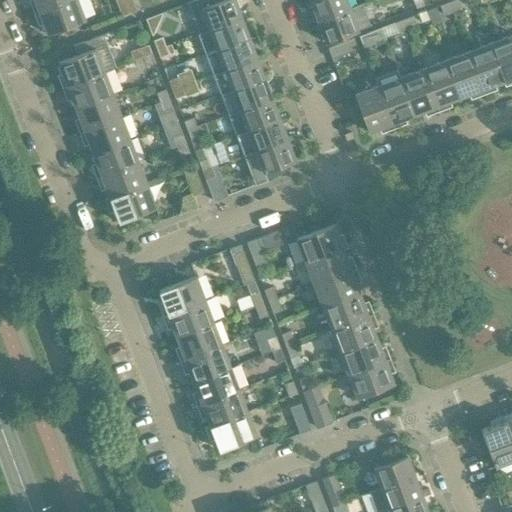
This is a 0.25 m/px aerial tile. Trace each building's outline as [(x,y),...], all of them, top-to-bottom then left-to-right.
[(33,12),(63,0),(34,0),(35,1),(30,3),(33,12)] [(47,34),(84,19),(77,0),(63,0),(33,12),(37,21),(41,19),(47,34)] [(193,0),(186,3),(197,33),(241,17),(234,0),(193,0)] [(349,8),(346,0),(311,0),(310,1),(317,21),(349,8)] [(461,7),(458,0),(453,0),(449,2),(452,11),(461,7)] [(449,2),(440,5),(443,14),(452,11),(449,2)] [(349,8),(317,21),(325,42),(370,25),(362,4),(349,8)] [(422,22),(429,19),(426,11),(418,13),(422,22)] [(407,28),(417,24),(413,16),(404,19),(407,28)] [(241,17),(197,33),(205,53),(249,37),(241,17)] [(394,23),(397,32),(407,28),(404,19),(394,23)] [(360,36),(364,47),(386,38),(382,28),(360,36)] [(62,87),(104,71),(115,67),(102,34),(98,36),(73,45),(76,55),(58,62),(63,76),(58,78),(62,87)] [(511,34),(490,43),(506,85),(511,82),(511,34)] [(162,37),(153,40),(156,49),(165,45),(162,37)] [(213,74),(256,57),(249,37),(205,53),(213,74)] [(332,59),(358,49),(354,38),(327,48),(332,59)] [(504,86),(506,85),(490,43),(467,51),(483,94),(492,90),(490,85),(502,81),(504,86)] [(148,44),(139,48),(142,57),(152,53),(148,44)] [(160,58),(169,54),(165,45),(156,49),(160,58)] [(474,97),(483,94),(467,51),(445,60),(459,97),(472,92),(474,97)] [(146,66),(155,62),(152,53),(142,57),(146,66)] [(213,74),(220,94),(264,77),(256,57),(213,74)] [(445,102),(459,97),(445,60),(423,68),(439,110),(447,107),(445,102)] [(429,114),(439,110),(423,68),(400,77),(414,114),(427,109),(429,114)] [(397,70),(375,78),(378,85),(394,127),(402,124),(400,119),(414,114),(400,77),(397,70)] [(70,94),(75,108),(112,94),(104,71),(62,87),(65,96),(70,94)] [(177,77),(168,80),(172,89),(181,86),(177,77)] [(220,94),(228,114),(271,98),(264,77),(220,94)] [(383,126),(384,131),(394,127),(378,85),(354,94),(368,132),(383,126)] [(175,98),(184,95),(181,86),(172,89),(175,98)] [(165,89),(156,93),(159,101),(168,98),(165,89)] [(80,121),(75,123),(79,132),(121,116),(112,94),(75,108),(80,121)] [(163,111),(172,107),(168,98),(159,101),(163,111)] [(228,114),(236,134),(279,118),(271,98),(228,114)] [(82,141),(87,139),(92,153),(129,138),(121,116),(79,132),(82,141)] [(193,117),(184,121),(187,129),(196,126),(193,117)] [(236,134),(243,154),(287,138),(279,118),(236,134)] [(191,138),(199,135),(196,126),(187,129),(191,138)] [(182,134),(173,138),(176,146),(185,143),(182,134)] [(97,166),(92,168),(96,177),(138,161),(129,138),(92,153),(97,166)] [(285,163),(295,160),(287,138),(243,154),(255,185),(266,181),(265,179),(263,172),(285,163)] [(180,156),(189,152),(185,143),(176,146),(180,156)] [(194,150),(198,161),(202,170),(211,167),(203,147),(194,150)] [(109,197),(104,198),(104,199),(146,183),(138,161),(96,177),(99,186),(104,184),(109,197)] [(285,163),(263,172),(265,179),(288,171),(285,163)] [(194,166),(183,170),(192,196),(203,192),(194,166)] [(205,179),(214,176),(211,167),(202,170),(205,179)] [(118,221),(155,207),(146,183),(104,199),(107,208),(112,206),(118,221)] [(333,224),(296,238),(305,262),(347,246),(343,237),(339,238),(333,224)] [(246,242),(256,268),(267,264),(257,238),(246,242)] [(243,285),(254,281),(240,244),(229,248),(243,285)] [(347,247),(347,246),(305,262),(313,284),(355,268),(352,259),(347,261),(342,248),(347,247)] [(359,277),(355,268),(313,284),(321,306),(359,292),(354,279),(359,277)] [(164,304),(159,306),(162,315),(205,299),(196,276),(158,290),(164,304)] [(277,298),(272,286),(264,289),(268,301),(277,298)] [(263,303),(258,291),(250,294),(254,306),(263,303)] [(364,306),(359,292),(321,306),(330,329),(372,313),(369,304),(364,306)] [(273,313),(281,309),(277,298),(268,301),(273,313)] [(165,324),(170,322),(175,336),(213,322),(205,299),(162,315),(165,324)] [(259,318),(268,315),(263,303),(254,306),(259,318)] [(376,322),(372,313),(330,329),(338,351),(376,337),(371,323),(376,322)] [(181,349),(176,351),(179,360),(222,344),(213,322),(175,336),(181,349)] [(294,342),(289,330),(281,334),(285,346),(294,342)] [(280,348),(275,336),(267,339),(272,351),(280,348)] [(381,351),(376,337),(338,351),(347,374),(389,358),(386,349),(381,351)] [(290,357),(298,354),(294,342),(285,346),(290,357)] [(192,381),(230,366),(222,344),(179,360),(182,369),(187,367),(192,381)] [(276,363),(285,360),(280,348),(272,351),(276,363)] [(388,369),(392,367),(389,358),(347,374),(356,397),(393,383),(388,369)] [(198,394),(193,396),(196,405),(239,389),(230,366),(192,381),(198,394)] [(306,375),(297,379),(302,391),(311,387),(306,375)] [(289,396),(297,392),(292,381),(284,384),(289,396)] [(302,391),(306,401),(316,427),(332,421),(318,385),(311,388),(311,387),(302,391)] [(209,425),(204,426),(205,427),(247,411),(239,389),(196,405),(199,414),(204,412),(209,425)] [(310,429),(300,403),(289,407),(299,433),(310,429)] [(218,449),(256,435),(247,411),(205,427),(208,436),(213,435),(218,449)] [(511,415),(511,412),(503,415),(511,440),(511,415)] [(495,424),(480,429),(494,466),(511,459),(511,440),(503,415),(493,419),(495,424)] [(373,467),(380,487),(414,475),(406,455),(373,467)] [(344,502),(334,474),(321,478),(332,506),(344,502)] [(421,494),(414,475),(380,487),(369,492),(376,511),(421,494)] [(314,511),(322,511),(327,510),(316,481),(305,485),(314,511)] [(376,511),(428,511),(421,494),(376,511)] [(334,511),(348,511),(344,502),(332,506),(334,511)] [(511,511),(511,503),(501,507),(502,511),(511,511)]
